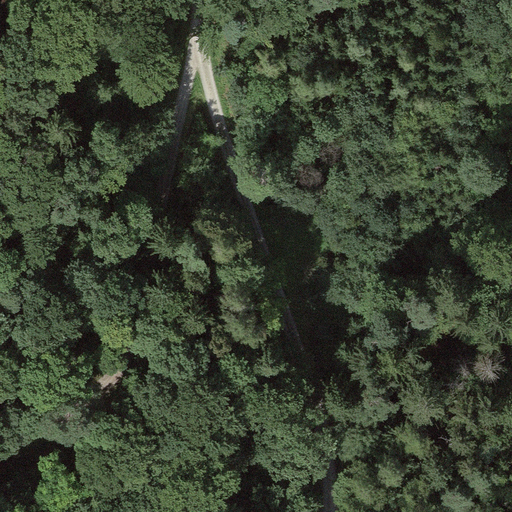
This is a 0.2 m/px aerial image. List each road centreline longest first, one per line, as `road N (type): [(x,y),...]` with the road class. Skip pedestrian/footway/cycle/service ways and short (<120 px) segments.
road 1 (track): [(198,0),(197,61),(311,409),(328,511)]
road 2 (track): [(0,430),(47,421),(117,373),(136,334),(197,61)]
